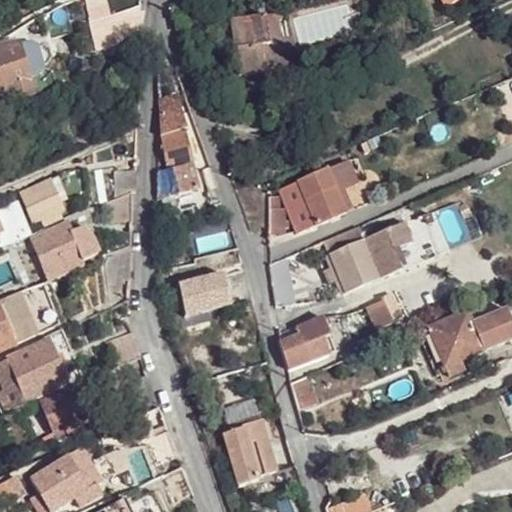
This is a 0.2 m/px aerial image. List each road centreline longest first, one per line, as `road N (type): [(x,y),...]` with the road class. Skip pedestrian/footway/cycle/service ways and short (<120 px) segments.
road 1 (residential): [(314,511),(236,220),(153,0)]
road 2 (residential): [(153,0),(143,299),(148,334),(216,511)]
road 3 (unknown): [(271,349),(467,269)]
